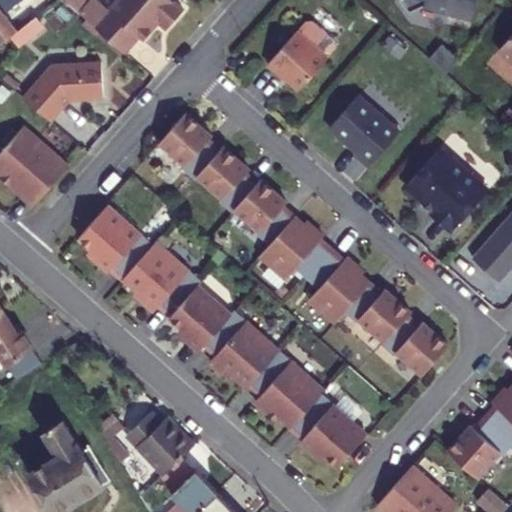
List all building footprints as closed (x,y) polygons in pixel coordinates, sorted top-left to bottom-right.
[(87,0),(62,0),(124,55),(138,39),(142,42),(159,24),(166,30),(183,12),(169,0),(119,0),(109,12),(95,0),(93,0),(91,3),(87,0)] [(403,0),(411,12),(426,7),(473,22),(480,0),(403,0)] [(0,44),(13,35),(18,30),(0,6),(0,44)] [(40,30),(31,20),(18,30),(13,35),(21,45),(40,30)] [(271,40),(281,47),(295,28),(285,21),(271,40)] [(297,33),(267,66),(280,77),(280,76),(299,92),(327,60),(325,58),(334,48),(334,43),(312,23),(306,24),(298,34),(297,33)] [(511,36),(500,51),(511,61),(511,36)] [(50,71),(24,100),(50,124),(70,101),(79,100),(79,102),(101,101),(99,67),(50,71)] [(360,94),(401,127),(409,117),(368,84),(360,94)] [(399,133),(358,97),(328,130),(357,155),(355,157),(368,168),(399,133)] [(186,113),(159,143),(184,164),(181,166),(194,178),(196,175),(221,197),(219,200),(232,211),(234,208),(259,230),(256,233),(269,243),(258,254),(285,278),(294,266),(306,277),(318,287),(308,298),(334,321),(344,310),(356,320),(358,318),(383,340),(381,342),(394,354),(396,351),(421,373),(448,343),(421,320),(418,324),(407,314),(410,310),(384,287),(381,291),(369,281),(355,268),(357,265),(346,255),(344,258),(332,248),(320,237),(323,234),(311,224),(308,227),(294,214),(282,204),(286,200),(260,178),(256,182),(245,171),(248,168),(222,145),(219,148),(208,139),(211,135),(186,113)] [(9,184),(33,204),(68,165),(23,125),(0,151),(0,169),(12,180),(9,184)] [(439,149),(405,188),(422,202),(423,201),(433,210),(428,215),(450,234),(487,192),(465,172),(463,174),(453,166),(456,164),(439,149)] [(109,202),(80,234),(100,252),(97,256),(110,268),(111,266),(123,277),(124,276),(143,293),(141,296),(154,309),(159,304),(170,314),(169,314),(191,334),(188,339),(203,352),(208,347),(219,357),(214,362),(228,374),(230,371),(250,389),(252,387),(264,397),(259,402),(272,414),(275,412),(294,429),(293,430),(305,441),(304,443),(317,454),(321,450),(337,464),(366,432),(321,392),(324,389),(279,349),(235,310),(232,312),(231,311),(199,282),(201,280),(156,239),(154,242),(109,202)] [(511,210),(470,258),(497,282),(511,264),(511,210)] [(20,336),(7,312),(0,315),(0,356),(1,355),(7,366),(34,351),(24,334),(20,336)] [(39,340),(49,356),(72,341),(61,325),(39,340)] [(511,383),(502,395),(499,392),(489,404),(492,407),(471,429),(468,425),(444,452),(475,480),(498,454),(500,456),(511,442),(511,383)] [(164,477),(197,446),(170,418),(163,424),(152,413),(126,438),(164,477)] [(67,420),(46,433),(59,456),(32,472),(55,511),(62,511),(106,485),(93,465),(101,459),(93,446),(86,451),(67,420)] [(239,511),(201,471),(188,458),(165,481),(176,493),(162,507),(167,511),(239,511)] [(101,459),(93,465),(106,485),(114,480),(101,459)] [(410,465),(376,503),(386,511),(448,511),(455,505),(410,465)] [(485,511),(500,511),(504,508),(489,495),(478,505),(485,511)]
